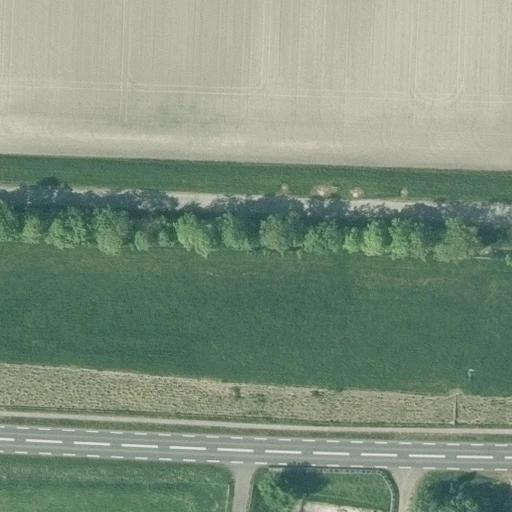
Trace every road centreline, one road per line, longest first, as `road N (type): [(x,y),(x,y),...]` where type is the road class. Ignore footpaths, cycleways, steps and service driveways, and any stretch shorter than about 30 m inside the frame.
road 1 (primary): [(511,457),(0,439)]
road 2 (unclassified): [(511,216),(0,200)]
